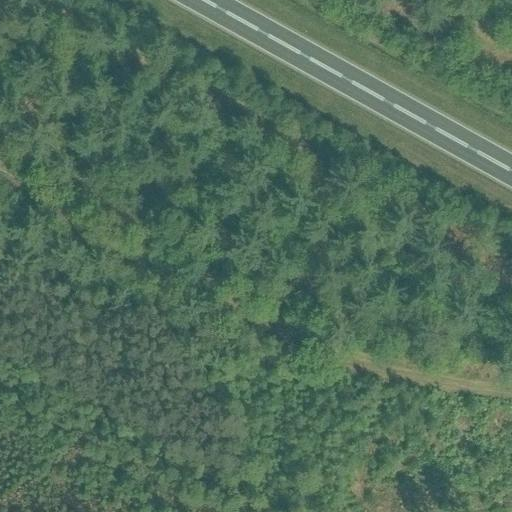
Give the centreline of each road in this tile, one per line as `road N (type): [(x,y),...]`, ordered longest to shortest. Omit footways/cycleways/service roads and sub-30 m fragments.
road 1 (track): [(511,398),(376,374),(277,334),(0,184)]
road 2 (trunk): [(511,172),(199,0)]
